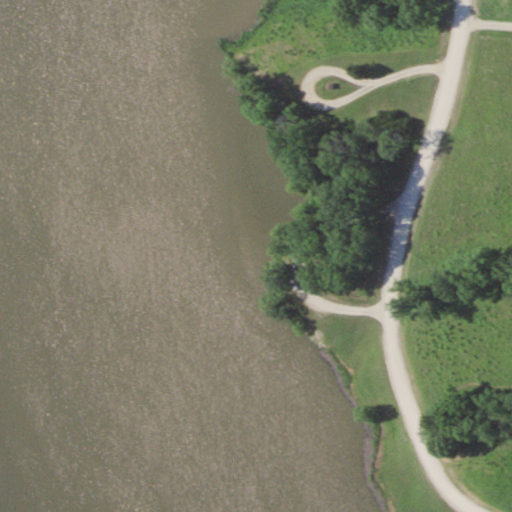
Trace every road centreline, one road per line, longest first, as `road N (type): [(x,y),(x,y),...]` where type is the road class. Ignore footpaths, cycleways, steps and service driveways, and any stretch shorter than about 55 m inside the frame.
road 1 (residential): [(476,511),(433,469),(397,362),(399,259),(463,41),(466,0)]
road 2 (residential): [(331,108),(364,88),(328,72),(310,82),(317,108),(331,108)]
